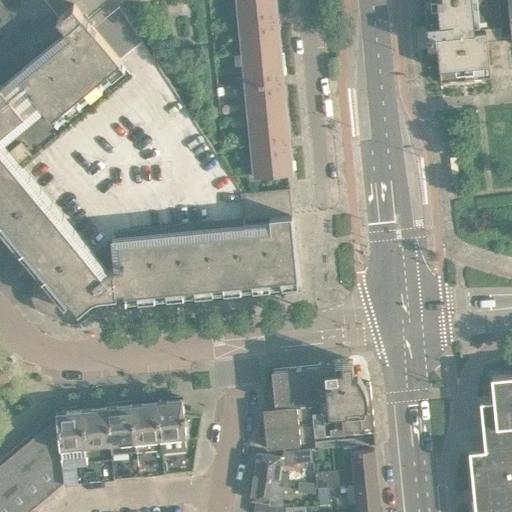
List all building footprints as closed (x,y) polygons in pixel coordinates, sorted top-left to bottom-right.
[(0,0),(0,228),(41,278),(34,283),(33,283),(33,284),(32,286),(32,287),(31,289),(31,292),(31,294),(31,296),(32,298),(32,300),(33,303),(35,305),(36,306),(38,308),(39,309),(41,310),(43,311),(65,320),(67,321),(70,321),(72,322),(74,321),(76,321),(78,321),(81,319),(84,318),(94,309),(93,308),(92,308),(87,302),(91,299),(93,298),(94,297),(96,297),(98,296),(116,294),(116,293),(115,293),(115,291),(123,290),(124,297),(125,302),(126,302),(126,301),(127,301),(153,299),(153,298),(154,299),(155,299),(154,298),(155,298),(155,299),(181,296),(181,295),(182,295),(182,296),(183,296),(183,295),(184,295),(184,296),(210,293),(210,292),(211,292),(211,293),(212,293),(212,292),(213,292),(213,293),(239,290),(240,289),(240,291),(241,291),(241,289),(241,290),(267,287),(268,287),(268,288),(269,288),(269,287),(270,286),(270,287),(299,284),(293,226),(119,243),(121,267),(107,269),(107,268),(106,268),(96,256),(97,255),(96,254),(95,255),(85,242),(86,241),(85,241),(84,241),(63,215),(63,214),(62,214),(51,202),(52,201),(52,200),(51,201),(40,189),(41,188),(40,187),(40,188),(29,175),(30,175),(29,174),(18,161),(35,147),(27,137),(120,60),(73,3),(56,17),(41,0),(0,0)] [(236,0),(242,53),(279,49),(274,0),(236,0)] [(423,0),(426,25),(417,26),(419,47),(436,46),(440,82),(490,77),(486,37),(502,35),(498,0),(423,0)] [(245,84),(248,115),(285,111),(279,49),(242,53),(244,76),(236,77),(237,85),(245,84)] [(254,176),(292,173),(292,172),(291,172),(285,111),(248,115),(254,175),(253,175),(254,176)] [(455,154),(448,154),(450,172),(457,171),(455,154)] [(292,214),(289,187),(240,192),(242,219),(292,214)] [(374,431),(373,425),(369,381),(354,383),(352,377),(353,376),(352,359),(341,360),(342,368),(337,368),(337,367),(334,368),(334,363),(271,369),(274,402),(328,397),(329,411),(329,412),(341,411),(342,428),(329,429),(330,435),(374,431)] [(511,511),(511,373),(491,375),(493,399),(484,400),(488,448),(469,450),(473,498),(471,498),(472,511),(511,511)] [(183,411),(182,398),(155,400),(163,472),(192,469),(201,414),(183,411)] [(155,400),(130,403),(138,474),(163,472),(155,400)] [(138,474),(130,403),(106,405),(113,477),(138,474)] [(89,479),(113,477),(106,405),(81,407),(89,479)] [(296,405),(265,408),(262,408),(264,428),(298,425),(296,405)] [(56,410),(56,416),(63,481),(63,482),(89,479),(81,407),(56,410)] [(312,413),(312,423),(323,422),(323,412),(312,413)] [(0,463),(0,511),(25,511),(63,481),(56,416),(0,463)] [(312,423),(314,437),(325,436),(323,422),(312,423)] [(300,444),(298,425),(264,428),(266,448),(300,444)] [(323,446),(373,442),(375,442),(374,435),(314,441),(315,446),(316,447),(323,446)] [(252,474),(288,479),(289,474),(280,472),(281,465),(293,466),(294,463),(312,462),(311,448),(283,450),(282,455),(256,452),(252,474)] [(316,487),(354,483),(377,481),(374,448),(343,450),(344,464),(342,468),(314,471),(316,487)] [(306,470),(307,481),(314,480),(313,470),(306,470)] [(287,486),(288,479),(252,474),(249,498),(255,499),(252,511),(278,511),(282,485),(287,486)] [(379,511),(377,481),(354,483),(356,511),(379,511)] [(314,493),(315,483),(298,482),(297,492),(314,493)] [(317,487),(318,506),(330,504),(329,486),(317,487)]
